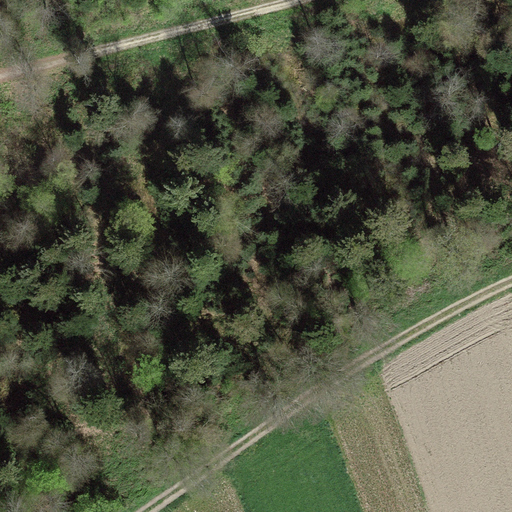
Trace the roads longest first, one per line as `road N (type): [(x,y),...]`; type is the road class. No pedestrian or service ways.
road 1 (track): [(144,511),(388,345),(511,280)]
road 2 (track): [(298,0),(0,77)]
